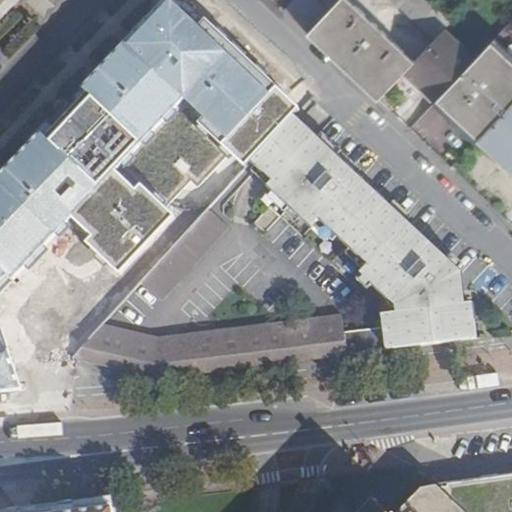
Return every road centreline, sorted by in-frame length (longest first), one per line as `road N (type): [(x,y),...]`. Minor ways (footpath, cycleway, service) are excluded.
road 1 (residential): [(511,262),(236,0)]
road 2 (primary): [(253,438),(511,404)]
road 3 (primary): [(0,475),(253,438)]
road 4 (primary): [(253,438),(0,442)]
road 5 (tertiary): [(0,94),(89,0)]
